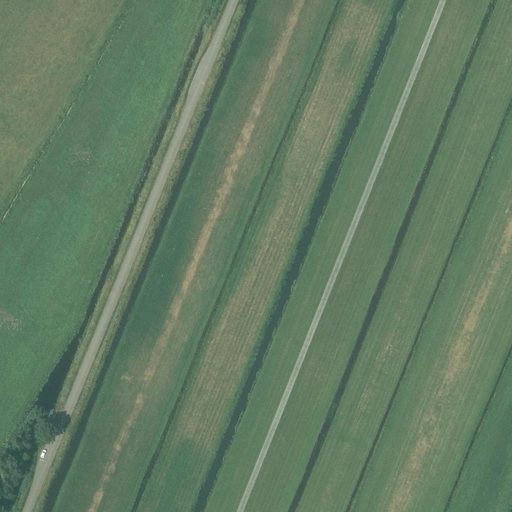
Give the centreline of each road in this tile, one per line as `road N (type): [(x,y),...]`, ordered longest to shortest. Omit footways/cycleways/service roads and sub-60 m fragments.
road 1 (unclassified): [(27,511),(233,0)]
road 2 (track): [(239,511),(442,0)]
